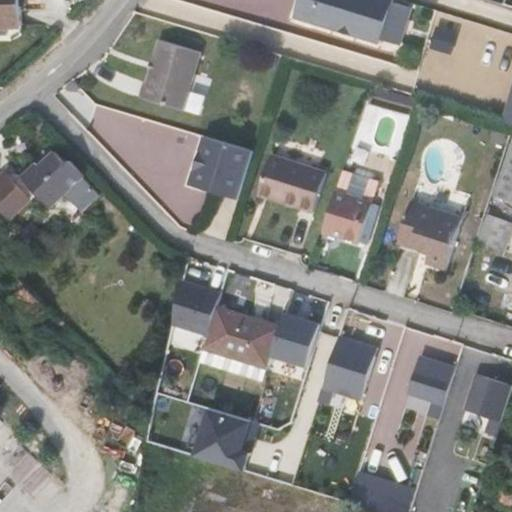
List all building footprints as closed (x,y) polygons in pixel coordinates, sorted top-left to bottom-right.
[(26,0),(0,0),(0,27),(27,27),(26,0)] [(300,0),(295,17),(342,31),(343,26),(353,29),(352,34),(382,43),(383,39),(394,1),(394,0),(300,0)] [(394,1),(383,39),(402,45),(413,7),(394,1)] [(202,48),(162,38),(150,82),(146,81),(142,95),(187,107),(202,48)] [(400,84),(366,73),(359,97),(393,107),(400,84)] [(511,85),(502,118),(509,120),(511,120),(511,85)] [(199,182),(210,185),(237,193),(251,145),(213,134),(212,134),(199,182)] [(511,200),(511,140),(509,149),(494,194),(511,200)] [(47,168),(37,177),(60,201),(89,172),(76,158),(73,161),(61,150),(45,165),(47,168)] [(328,173),(272,155),(261,188),(276,192),(274,199),(315,212),(328,173)] [(337,192),(375,204),(380,187),(382,188),(384,181),(381,178),(376,176),(375,179),(354,172),(355,170),(345,166),(337,192)] [(60,201),(37,177),(34,181),(58,203),(60,201)] [(274,199),(276,192),(261,188),(259,195),(274,199)] [(375,204),(337,192),(325,232),(368,245),(380,206),(375,204)] [(448,268),(465,218),(413,202),(400,242),(431,252),(428,262),(448,268)] [(511,222),(490,214),(480,242),(505,250),(511,232),(511,222)] [(53,306),(24,277),(8,293),(37,322),(53,306)] [(177,325),(210,336),(219,308),(223,294),(187,283),(177,325)] [(270,368),(283,327),(261,321),(261,322),(253,320),(254,318),(219,308),(210,336),(206,348),(269,367),(270,368)] [(42,351),(23,331),(15,340),(33,359),(42,351)] [(341,337),(338,345),(377,357),(379,348),(341,337)] [(363,400),(377,357),(338,345),(325,387),(324,387),(320,402),(332,406),(337,391),(363,400)] [(269,367),(206,348),(202,362),(265,381),(269,367)] [(421,356),(419,365),(455,376),(458,368),(421,356)] [(442,419),(455,376),(419,365),(410,393),(433,400),(429,415),(442,419)] [(467,409),(476,411),(486,378),(478,376),(467,409)] [(499,436),(511,395),(511,386),(486,378),(476,411),(492,416),(486,432),(499,436)] [(244,449),(253,420),(209,407),(195,455),(245,470),(251,451),(244,449)] [(500,511),(511,511),(511,476),(500,511)]
